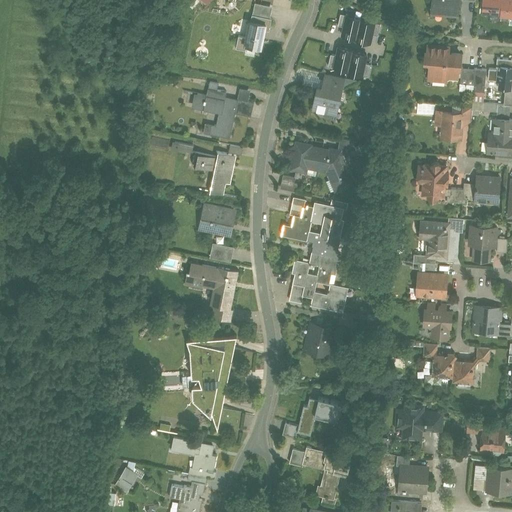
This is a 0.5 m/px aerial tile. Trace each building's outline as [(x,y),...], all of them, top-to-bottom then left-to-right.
[(434,0),(434,7),(458,9),(458,0),(434,0)] [(511,0),(483,0),(483,10),(502,12),(502,13),(511,14),(511,0)] [(256,3),(254,14),(269,17),(271,6),(256,3)] [(360,18),(360,15),(346,12),(343,24),(341,35),(356,38),(360,18)] [(251,13),(250,20),(264,23),(263,28),(269,29),(271,17),(269,17),(254,14),(251,13)] [(375,21),(360,18),(356,38),(355,41),(370,44),(372,33),(375,21)] [(250,20),(249,20),(246,37),(245,43),(260,46),(263,28),(264,23),(250,20)] [(245,43),(246,37),(237,35),(235,47),(244,48),(245,43)] [(334,66),(349,69),(353,49),(353,46),(339,43),(336,55),(334,66)] [(461,52),(444,51),(444,44),(430,43),(429,50),(427,50),(426,62),(434,62),(433,78),(446,79),(447,74),(458,75),(459,66),(460,66),(461,52)] [(349,69),(348,72),(363,75),(365,63),(367,52),(353,49),(349,69)] [(511,57),(498,57),(497,65),(501,65),(501,68),(490,67),(489,77),(500,78),(499,86),(506,87),(511,87),(511,84),(511,57)] [(476,67),(462,66),(461,81),(466,82),(466,83),(467,83),(467,82),(475,83),(476,67)] [(487,68),(476,67),(475,83),(486,84),(487,68)] [(344,76),(327,72),(324,87),(319,85),(314,107),(317,107),(317,110),(325,112),(326,109),(329,110),(329,107),(337,108),(344,76)] [(237,100),(226,98),(227,90),(209,86),(207,94),(198,92),(196,103),(222,109),(219,123),(216,123),(215,124),(214,132),(231,136),(236,112),(252,115),(255,101),(248,99),(238,97),(237,100)] [(248,99),(250,89),(240,87),(238,97),(248,99)] [(485,90),(474,90),(473,100),(483,101),(485,90)] [(502,94),(489,93),(488,101),(498,102),(501,102),(502,94)] [(483,101),(473,100),(472,105),(472,108),(483,109),(483,101)] [(488,101),(483,101),(483,109),(498,110),(498,102),(488,101)] [(501,102),(498,102),(498,110),(497,117),(510,118),(511,103),(504,103),(501,102)] [(472,105),(463,104),(462,112),(463,112),(462,120),(471,121),(472,108),(472,105)] [(462,112),(445,111),(445,112),(444,123),(446,125),(446,131),(453,132),(455,135),(461,135),(462,120),(463,112),(462,112)] [(445,112),(441,112),(438,112),(437,122),(443,122),(443,123),(444,123),(445,112)] [(497,117),(495,117),(494,131),(490,130),(488,149),(486,149),(486,150),(511,151),(511,117),(510,118),(497,117)] [(215,124),(206,122),(204,130),(214,132),(215,124)] [(353,139),(341,136),(338,149),(341,150),(343,156),(350,153),(352,158),(360,154),(353,139)] [(194,145),(173,141),(172,148),(192,152),(194,145)] [(311,144),(297,141),(292,167),(304,170),(305,165),(318,167),(320,158),(321,158),(323,148),(311,146),(311,144)] [(244,146),(232,144),(230,151),(243,153),(244,146)] [(338,149),(330,147),(330,150),(324,149),(324,148),(323,148),(321,158),(320,158),(318,167),(328,169),(330,168),(339,188),(354,181),(343,156),(341,150),(338,149)] [(217,151),(220,151),(219,156),(200,152),(197,162),(217,167),(212,191),(225,193),(227,182),(231,182),(234,170),(230,169),(233,153),(217,150),(217,151)] [(439,161),(435,161),(432,162),(432,164),(422,163),(421,175),(426,176),(425,191),(429,191),(428,193),(431,197),(436,197),(439,194),(440,192),(448,193),(447,200),(451,200),(452,186),(445,186),(446,177),(448,178),(449,170),(447,170),(447,166),(440,165),(441,163),(439,161)] [(295,176),(284,174),(281,187),(297,190),(298,184),(295,183),(296,176),(295,176)] [(488,177),(488,178),(485,178),(485,177),(484,176),(484,175),(482,175),(477,174),(476,193),(481,194),(480,199),(499,200),(501,179),(495,179),(495,178),(494,177),(493,176),(491,176),(490,176),(489,176),(489,177),(488,177)] [(473,184),(464,183),(464,187),(463,197),(472,198),(473,184)] [(464,187),(452,186),(451,200),(463,201),(463,197),(464,187)] [(306,199),(295,196),(293,203),(304,205),(306,199)] [(348,201),(336,199),(334,205),(344,207),(347,208),(348,201)] [(334,205),(316,201),(314,208),(312,220),(324,222),(322,233),(335,235),(336,232),(337,229),(336,229),(339,217),(341,218),(344,207),(334,205)] [(235,210),(209,204),(204,227),(230,233),(235,210)] [(302,216),(298,215),(295,225),(293,225),(291,235),(308,239),(310,230),(312,220),(314,208),(312,207),(312,205),(308,204),(308,206),(304,206),(303,210),(302,216)] [(465,217),(449,216),(448,223),(449,223),(449,227),(456,228),(456,231),(463,231),(465,217)] [(448,223),(422,220),(421,232),(430,232),(428,254),(437,255),(446,256),(449,227),(449,223),(448,223)] [(293,225),(285,223),(283,234),(291,235),(293,225)] [(497,226),(472,224),(470,242),(475,242),(474,257),(489,259),(491,243),(496,244),(497,226)] [(322,233),(310,230),(308,239),(315,241),(313,250),(340,256),(340,254),(338,253),(338,249),(334,248),(337,236),(322,233)] [(506,251),(507,238),(498,237),(497,250),(506,251)] [(233,248),(216,244),(214,256),(230,260),(230,259),(228,259),(231,248),(232,248),(233,248)] [(340,256),(313,250),(310,262),(320,264),(318,273),(317,280),(330,283),(332,273),(333,273),(334,267),(337,268),(340,256)] [(428,254),(415,252),(414,260),(421,260),(426,261),(436,262),(437,255),(428,254)] [(310,262),(303,260),(296,258),(293,272),(296,272),(294,282),(305,285),(304,290),(303,294),(313,296),(315,290),(317,280),(318,273),(308,271),(310,262)] [(239,269),(219,265),(219,266),(192,261),(190,269),(188,269),(188,271),(195,272),(192,284),(204,286),(204,285),(214,287),(211,304),(215,305),(215,304),(232,308),(239,269)] [(440,273),(427,272),(427,274),(420,274),(419,293),(445,295),(447,276),(440,275),(440,273)] [(346,286),(331,283),(330,289),(329,288),(328,291),(329,292),(329,293),(315,290),(313,296),(312,304),(343,310),(345,300),(343,299),(346,286)] [(303,295),(292,293),(290,299),(302,301),(303,295)] [(436,302),(428,301),(427,309),(435,310),(436,302)] [(232,308),(215,304),(215,305),(213,316),(232,320),(234,308),(232,308)] [(501,307),(477,305),(475,329),(504,331),(505,322),(500,321),(501,307)] [(427,309),(426,309),(424,323),(435,324),(434,335),(448,336),(448,325),(451,325),(452,311),(435,310),(427,309)] [(334,328),(312,323),(307,346),(329,351),(334,328)] [(238,334),(188,337),(191,347),(193,372),(193,374),(200,374),(203,382),(194,383),(194,384),(194,395),(213,411),(219,428),(238,334)] [(448,353),(437,352),(438,342),(424,341),(423,355),(433,356),(433,373),(453,375),(454,375),(455,358),(458,358),(458,357),(458,355),(455,351),(449,351),(448,353)] [(491,346),(477,345),(476,356),(474,359),(458,357),(458,358),(455,358),(454,375),(453,375),(453,379),(474,381),(476,361),(479,359),(490,360),(491,346)] [(193,372),(189,373),(183,373),(184,384),(190,384),(194,384),(194,383),(203,382),(200,374),(193,374),(193,372)] [(327,401),(312,398),(307,419),(300,418),(297,431),(311,434),(315,422),(322,423),(323,417),(338,420),(342,404),(354,407),(357,398),(345,395),(343,398),(329,395),(327,401)] [(422,406),(408,405),(407,413),(402,412),(401,421),(406,422),(405,435),(420,436),(421,423),(425,423),(425,426),(440,427),(441,413),(422,412),(422,406)] [(300,418),(288,415),(285,427),(297,431),(300,418)] [(483,418),(469,417),(467,430),(484,431),(484,424),(482,424),(483,418)] [(169,430),(170,424),(160,422),(159,428),(169,430)] [(505,426),(484,424),(484,431),(482,448),(503,450),(505,426)] [(213,445),(198,442),(198,440),(189,438),(190,437),(175,434),(174,440),(176,440),(175,448),(199,453),(197,467),(214,470),(217,454),(212,453),(213,445)] [(348,457),(326,451),(325,453),(311,449),(311,447),(307,446),(305,451),(294,448),(290,462),(303,465),(304,460),(329,466),(324,485),(336,488),(340,473),(344,474),(348,457)] [(487,464),(476,463),(474,487),(484,488),(487,464)] [(427,466),(403,464),(401,493),(409,493),(409,488),(425,490),(427,466)] [(511,466),(490,465),(488,484),(493,485),(493,489),(511,490),(511,466)] [(138,473),(127,466),(116,483),(128,490),(138,473)] [(214,470),(197,467),(196,473),(208,476),(216,477),(217,471),(214,470)] [(196,473),(190,472),(188,479),(206,482),(207,482),(208,476),(196,473)] [(199,511),(206,482),(188,479),(187,485),(185,484),(185,485),(173,483),(170,495),(171,495),(171,493),(183,495),(179,511),(199,511)] [(253,497),(246,495),(243,508),(251,509),(253,497)] [(417,511),(418,500),(400,499),(400,504),(398,504),(398,506),(399,507),(399,511),(417,511)]
